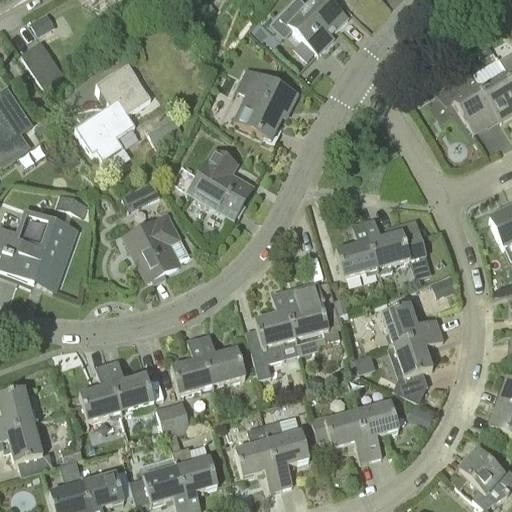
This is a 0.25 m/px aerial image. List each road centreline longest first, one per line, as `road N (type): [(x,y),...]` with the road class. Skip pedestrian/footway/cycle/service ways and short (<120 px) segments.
road 1 (residential): [(0,318),(42,330),(126,329),(206,296),(276,228),(357,73)]
road 2 (residential): [(352,511),(422,465),(461,394),(470,355),(468,279),(441,199)]
road 3 (residential): [(441,199),(357,73)]
